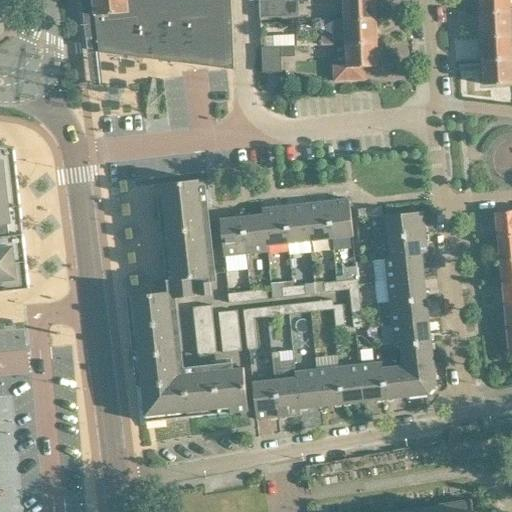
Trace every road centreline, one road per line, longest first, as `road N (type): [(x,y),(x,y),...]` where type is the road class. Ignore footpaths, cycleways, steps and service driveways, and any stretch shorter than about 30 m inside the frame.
road 1 (residential): [(463,415),(113,482)]
road 2 (tertiary): [(113,482),(73,154)]
road 3 (residential): [(432,127),(463,415)]
road 4 (residential): [(73,154),(235,135),(261,119)]
road 5 (residential): [(261,119),(291,132),(409,120),(432,127)]
road 6 (residential): [(426,0),(432,127)]
road 7 (unclassified): [(243,0),(247,91),(261,119)]
